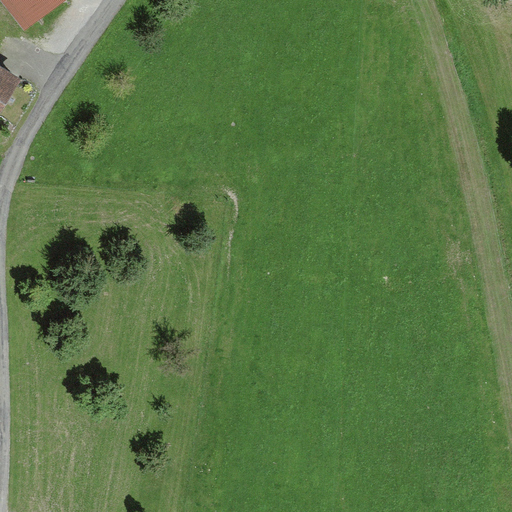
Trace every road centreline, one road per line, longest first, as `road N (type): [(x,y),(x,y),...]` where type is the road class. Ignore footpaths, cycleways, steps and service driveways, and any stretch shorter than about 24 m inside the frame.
road 1 (residential): [(0,464),(2,206),(28,136)]
road 2 (residential): [(114,0),(28,136)]
